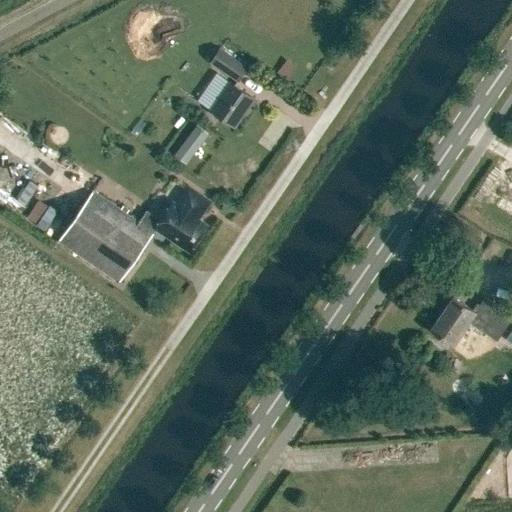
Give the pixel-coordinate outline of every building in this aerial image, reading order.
[(238,82),(248,67),(219,47),(209,62),(238,82)] [(235,127),(255,99),(230,81),(210,110),(235,127)] [(196,126),(174,155),(186,164),(208,135),(196,126)] [(201,214),(210,200),(189,186),(177,204),(173,201),(161,218),(147,209),(139,222),(94,191),(60,241),(119,282),(157,227),(191,250),(208,225),(196,217),(199,213),(201,214)] [(476,311),(453,296),(431,329),(455,345),(470,322),(481,330),(497,341),(511,318),(511,316),(497,306),(485,298),(476,311)]
